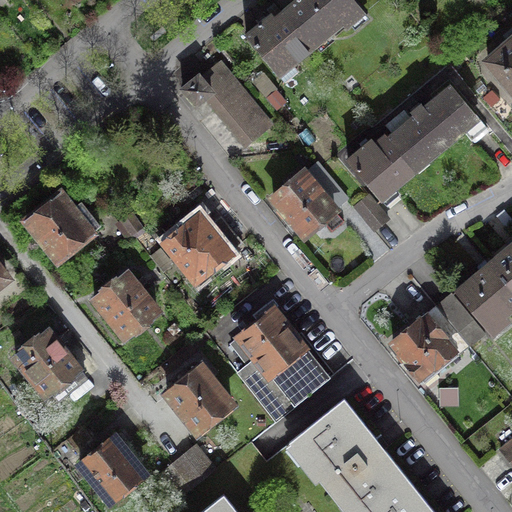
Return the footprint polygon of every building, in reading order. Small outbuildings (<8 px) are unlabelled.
[(297,0),(283,12),(312,47),(342,23),(345,28),(364,12),(353,0),(297,0)] [(246,36),(279,75),(312,47),(283,12),(275,19),(267,17),(246,36)] [(498,49),(500,51),(487,62),(511,89),(511,40),(511,41),(510,39),(498,49)] [(216,108),(240,89),(219,63),(202,77),(198,73),(195,76),(196,78),(183,89),(194,103),(192,105),(195,108),(198,105),(197,104),(206,96),(216,108)] [(414,116),(387,139),(411,167),(424,156),(427,160),(463,130),(472,140),(486,128),(450,85),(425,107),(422,104),(412,113),(414,116)] [(270,124),(240,89),(216,108),(247,144),(270,124)] [(387,139),(384,136),(377,142),(369,141),(348,159),(381,199),(414,171),(411,167),(387,139)] [(334,209),(304,172),(273,198),(303,234),(334,209)] [(190,180),(170,196),(179,208),(199,191),(190,180)] [(72,209),(60,193),(26,220),(57,259),(92,232),(72,209)] [(387,218),(367,195),(354,206),(375,229),(387,218)] [(72,209),(92,232),(99,226),(80,202),(72,209)] [(199,216),(165,243),(195,280),(242,243),(222,218),(209,229),(199,216)] [(511,243),(488,263),(511,291),(511,243)] [(511,308),(511,291),(488,263),(456,290),(488,329),(511,308)] [(127,273),(94,300),(124,337),(157,310),(127,273)] [(485,332),(452,294),(437,307),(469,345),(485,332)] [(469,345),(437,307),(392,343),(425,382),(469,345)] [(329,378),(273,308),(230,342),(248,364),(237,372),(276,420),(329,378)] [(47,331),(15,357),(46,394),(50,390),(53,394),(62,386),(59,382),(71,372),(78,380),(85,374),(79,367),(78,368),(72,361),(47,331)] [(200,367),(167,393),(197,431),(231,405),(200,367)] [(387,511),(416,490),(344,398),(290,441),(291,443),(293,441),(322,478),(320,479),(346,511),(387,511)] [(94,451),(80,463),(111,501),(144,474),(113,435),(94,451)] [(511,439),(500,449),(511,463),(511,439)] [(195,445),(184,455),(203,478),(215,469),(195,445)] [(203,478),(184,455),(172,464),(192,487),(203,478)] [(433,511),(416,490),(387,511),(433,511)] [(236,511),(223,495),(201,511),(236,511)]
